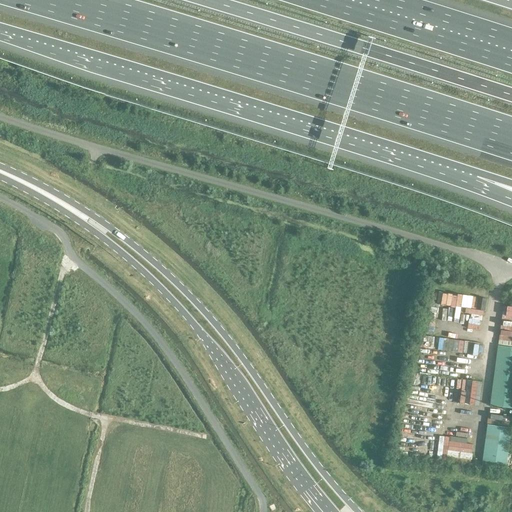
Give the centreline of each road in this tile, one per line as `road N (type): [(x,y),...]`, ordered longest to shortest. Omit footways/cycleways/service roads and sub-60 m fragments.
road 1 (unclassified): [(511,272),(0,117)]
road 2 (motorway): [(0,31),(477,177)]
road 3 (motorway): [(56,0),(511,140)]
road 4 (secondary): [(357,511),(178,284),(92,215),(58,201)]
road 5 (unclassified): [(0,196),(58,230),(77,263),(166,349),(260,496),(262,511)]
road 6 (secondary): [(58,201),(171,299),(329,511)]
road 7 (motorway): [(203,0),(511,95)]
road 8 (track): [(73,258),(64,265),(36,374),(57,402),(106,419),(83,511)]
road 9 (motorway): [(511,51),(348,0)]
road 10 (track): [(391,472),(511,484)]
